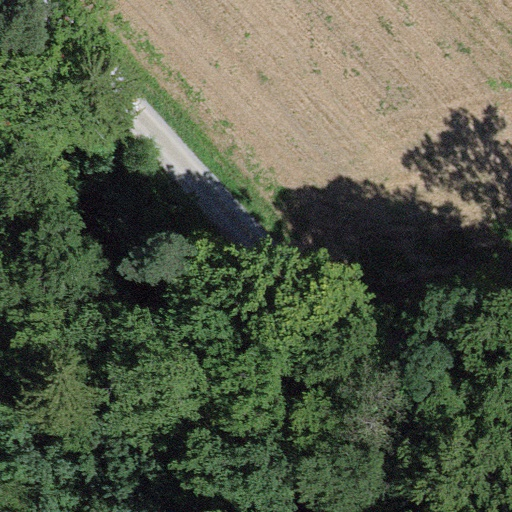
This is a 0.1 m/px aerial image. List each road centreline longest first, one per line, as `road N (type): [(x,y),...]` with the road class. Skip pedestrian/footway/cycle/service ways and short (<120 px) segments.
road 1 (track): [(57,0),(410,370)]
road 2 (track): [(410,370),(499,511)]
